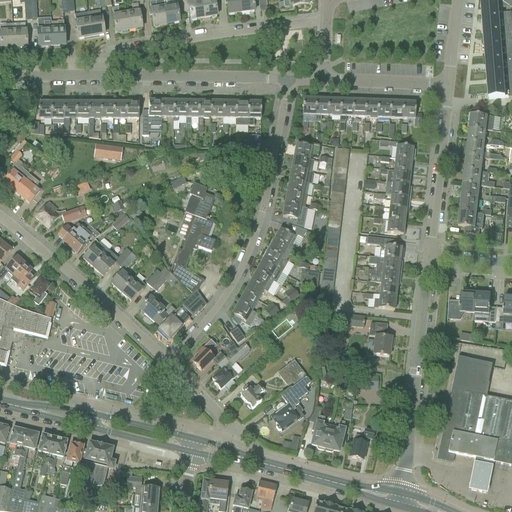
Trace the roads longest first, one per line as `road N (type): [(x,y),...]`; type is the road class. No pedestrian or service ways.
road 1 (residential): [(161,359),(215,310),(250,252),(276,167),(287,79)]
road 2 (residential): [(99,79),(113,54),(127,48),(325,18)]
road 3 (residential): [(399,494),(427,253)]
road 4 (residential): [(161,359),(0,217)]
road 5 (secondary): [(9,405),(191,454)]
road 6 (residential): [(287,79),(99,79)]
road 7 (secondary): [(191,441),(89,414),(9,405)]
road 8 (residential): [(427,253),(448,83)]
road 9 (residential): [(448,83),(321,79)]
